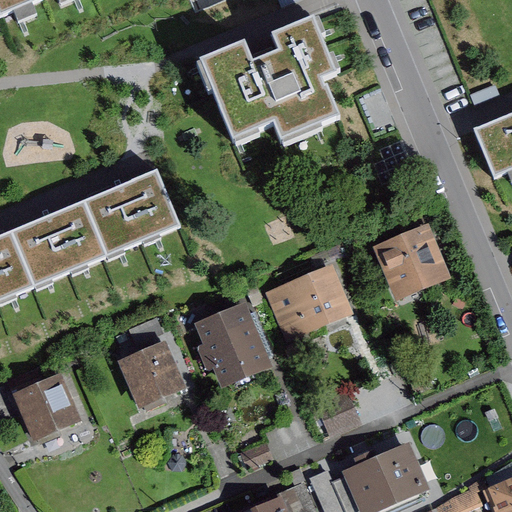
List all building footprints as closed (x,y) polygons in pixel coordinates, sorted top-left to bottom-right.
[(0,0),(0,18),(3,18),(2,17),(14,13),(32,5),(43,0),(0,0)] [(337,121),(340,120),(327,89),(325,90),(322,83),(337,76),(336,75),(335,73),(328,76),(323,63),(330,60),(329,59),(321,39),(320,37),(313,40),(308,28),(316,24),(316,23),(315,21),(273,38),(279,54),(253,65),(245,45),(200,64),(201,66),(201,67),(209,63),(220,90),(212,93),(213,94),(220,110),(219,111),(233,144),(235,143),(237,142),(234,135),(254,127),(257,134),(258,133),(273,127),(281,144),(282,144),(284,143),(281,136),(316,121),(319,128),(321,127),(337,121)] [(511,116),(477,131),(477,130),(474,131),(494,180),(497,179),(497,178),(508,174),(511,172),(511,116)] [(84,203),(106,259),(107,258),(109,258),(106,250),(119,245),(122,252),(124,251),(143,243),(144,243),(141,235),(155,230),(158,237),(159,236),(177,229),(178,230),(180,228),(157,172),(132,183),(84,203)] [(12,233),(34,289),(35,288),(37,288),(33,280),(47,275),(50,282),(52,281),(71,273),(72,273),(69,265),(83,260),(86,267),(87,267),(106,259),(84,203),(12,233)] [(15,297),(34,289),(12,233),(0,237),(0,302),(0,303),(0,301),(0,294),(10,290),(14,297),(15,297)] [(440,277),(423,235),(385,251),(402,293),(440,277)] [(345,311),(330,274),(273,297),(289,334),(345,311)] [(201,327),(225,383),(263,367),(261,362),(272,357),(254,313),(243,318),(240,311),(201,327)] [(180,387),(162,348),(125,365),(142,404),(180,387)] [(42,381),(37,369),(12,379),(17,392),(42,381)] [(74,420),(58,381),(20,397),(37,436),(40,444),(60,435),(56,428),(74,420)] [(359,424),(346,395),(319,407),(332,436),(359,424)] [(272,460),(266,445),(243,455),(249,470),(272,460)] [(349,475),(332,482),(327,469),(308,477),(322,509),(357,494),(365,511),(424,486),(408,449),(376,463),(373,454),(359,460),(362,469),(349,475)] [(511,511),(511,485),(490,494),(497,511),(511,511)] [(461,511),(478,505),(472,491),(453,499),(458,511),(461,511)]
